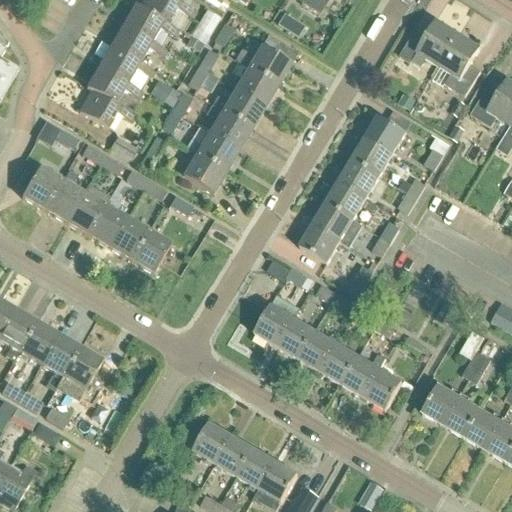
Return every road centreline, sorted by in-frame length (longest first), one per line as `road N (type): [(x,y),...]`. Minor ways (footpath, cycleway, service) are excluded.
road 1 (residential): [(186,356),(400,0)]
road 2 (residential): [(451,511),(186,356)]
road 3 (residential): [(186,356),(0,247)]
road 4 (unclassified): [(0,175),(39,69),(0,6)]
road 5 (residential): [(94,511),(186,356)]
